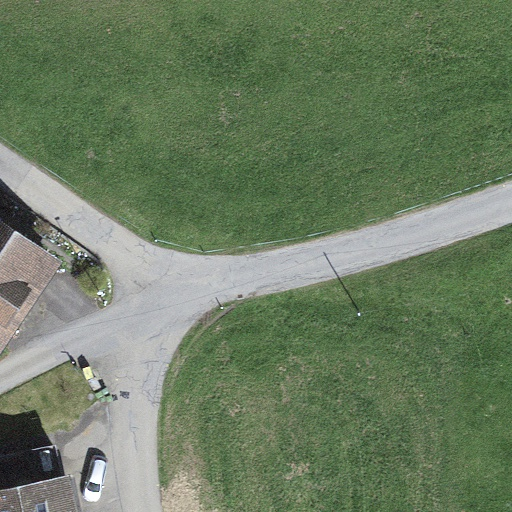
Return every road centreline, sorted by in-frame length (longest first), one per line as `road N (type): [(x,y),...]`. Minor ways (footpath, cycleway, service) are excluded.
road 1 (unclassified): [(511,202),(161,303),(156,279),(0,167)]
road 2 (track): [(161,303),(139,380),(147,511)]
road 3 (track): [(161,303),(0,379)]
